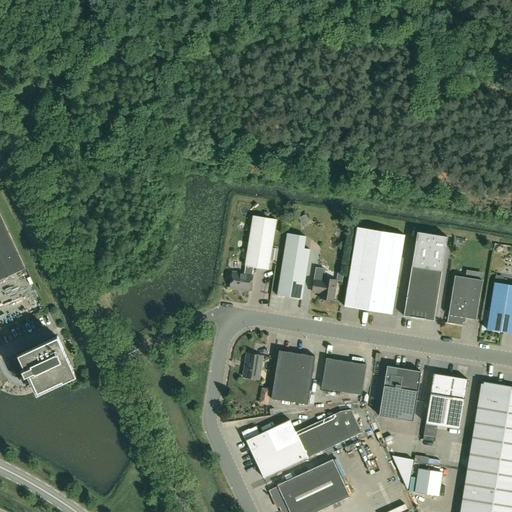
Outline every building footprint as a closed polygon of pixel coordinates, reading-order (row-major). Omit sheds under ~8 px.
[(0,280),(26,268),(0,212),(0,280)] [(253,267),(268,269),(276,219),(253,216),(245,266),(244,274),(232,272),(230,287),(250,291),(252,275),(253,267)] [(392,314),(404,235),(395,233),(357,227),(344,306),(392,314)] [(404,316),(434,321),(447,236),(417,232),(404,316)] [(287,233),(285,245),(277,295),(302,299),(310,249),(303,248),(305,236),(287,233)] [(455,275),(447,323),(463,325),(464,317),(476,319),(482,280),(455,275)] [(314,279),(312,292),(320,293),(319,298),(333,300),(336,281),(336,280),(323,278),(322,281),(314,279)] [(504,324),(511,325),(511,284),(494,282),(490,307),(486,329),(502,332),(504,324)] [(62,383),(76,377),(58,337),(18,355),(25,370),(22,371),(25,377),(28,376),(30,382),(32,381),(37,393),(61,381),(62,383)] [(271,399),(307,404),(315,356),(279,350),(271,399)] [(263,356),(247,353),(243,377),(259,379),(263,356)] [(366,364),(326,358),(321,388),(361,395),(366,364)] [(413,421),(421,371),(387,366),(379,415),(413,421)] [(468,379),(434,373),(426,423),(460,428),(468,379)] [(511,511),(511,388),(504,387),(505,385),(484,382),(483,384),(481,383),(460,511),(511,511)] [(363,404),(353,409),(363,428),(373,423),(363,404)] [(264,478),(307,458),(362,432),(351,410),(341,411),(296,432),(296,431),(295,432),(290,420),(259,434),(256,426),(246,431),(245,438),(264,478)] [(278,486),(269,490),(275,504),(278,503),(281,511),(288,511),(290,511),(289,511),(316,511),(350,496),(333,459),(277,485),(278,486)] [(442,473),(418,469),(415,493),(438,496),(442,473)] [(402,493),(408,490),(404,483),(398,486),(402,493)] [(407,494),(383,504),(385,511),(410,501),(407,494)]
